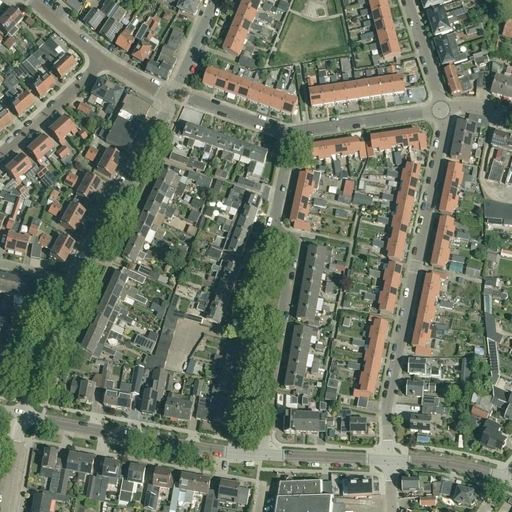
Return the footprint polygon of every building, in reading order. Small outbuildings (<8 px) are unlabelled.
[(69,0),(67,4),(75,11),(79,6),(71,0),(69,0)] [(93,11),(84,23),(94,31),(103,19),(106,21),(116,5),(109,0),(107,0),(102,7),(104,9),(99,15),(93,11)] [(193,16),(198,6),(184,0),(163,0),(173,4),(173,2),(181,5),(179,10),(193,16)] [(256,14),(256,13),(259,8),(261,3),(253,0),(244,0),(241,8),(256,14)] [(373,14),(389,10),(385,0),(381,0),(370,3),(372,9),(360,12),(361,18),(373,15),(373,14)] [(429,0),(422,2),(425,11),(444,4),(452,2),(450,0),(429,0)] [(272,7),(265,4),(263,10),(269,12),(272,7)] [(126,13),(119,8),(100,36),(111,44),(122,29),(117,26),(126,13)] [(256,14),(241,8),(237,19),(252,25),(252,24),(254,19),(265,23),(267,18),(256,13),(256,14)] [(4,18),(15,28),(23,20),(12,9),(4,18)] [(430,21),(431,26),(456,17),(466,15),(468,14),(466,9),(445,15),(443,9),(428,14),(428,15),(426,16),(428,22),(430,21)] [(376,26),(392,22),(389,10),(373,14),(373,15),(374,21),(363,24),(364,29),(376,26)] [(433,37),(434,36),(435,37),(451,32),(449,25),(458,23),(458,22),(467,19),(466,15),(456,17),(431,26),(433,30),(431,31),(433,37)] [(15,28),(4,18),(0,22),(0,29),(7,36),(15,28)] [(31,28),(34,23),(28,18),(25,23),(31,28)] [(252,25),(237,19),(232,29),(247,36),(247,35),(250,29),(254,31),(261,34),(263,29),(256,26),(252,24),(252,25)] [(511,21),(508,20),(502,36),(511,39),(511,21)] [(376,26),(379,37),(395,33),(392,22),(376,26)] [(140,42),(142,43),(133,59),(136,61),(136,63),(140,65),(141,64),(142,64),(151,50),(146,48),(154,34),(153,33),(157,26),(153,23),(146,35),(145,34),(140,42)] [(130,25),(123,35),(124,36),(116,47),(126,54),(134,42),(129,38),(131,36),(130,36),(135,28),(130,25)] [(140,42),(145,34),(148,28),(143,25),(135,39),(140,42)] [(483,32),(480,25),(465,30),(467,37),(483,32)] [(247,36),(232,29),(228,40),(243,46),(245,40),(256,45),(258,40),(247,35),(247,36)] [(170,48),(176,51),(183,34),(174,30),(166,47),(164,46),(157,64),(157,66),(150,63),(145,73),(157,79),(162,68),(161,68),(170,48)] [(382,49),(397,45),(395,33),(379,37),(380,44),(376,45),(376,44),(369,46),(370,52),(377,50),(382,49)] [(435,43),(439,55),(458,49),(455,42),(457,41),(455,35),(446,38),(446,39),(435,43)] [(10,38),(7,42),(13,47),(16,43),(10,38)] [(33,46),(37,50),(45,43),(41,39),(33,46)] [(50,39),(43,45),(51,54),(68,73),(71,71),(73,71),(75,69),(75,67),(76,66),(66,56),(62,60),(54,52),(58,48),(50,39)] [(246,48),(243,47),(243,46),(228,40),(223,51),(238,58),(241,52),(253,56),(253,55),(257,56),(258,53),(254,52),(254,51),(247,48),(246,48)] [(13,47),(7,42),(3,45),(9,51),(13,47)] [(68,73),(51,54),(43,45),(38,50),(46,58),(45,58),(54,68),(52,70),(61,80),(62,80),(63,80),(65,78),(65,77),(68,73)] [(382,49),(385,61),(401,56),(397,45),(382,49)] [(166,83),(172,70),(173,69),(177,60),(173,59),(176,51),(170,48),(161,68),(162,68),(157,79),(166,83)] [(460,56),(458,49),(439,55),(443,67),(454,63),(454,64),(467,60),(465,55),(460,56)] [(241,57),(238,65),(252,70),(255,63),(241,57)] [(487,57),(483,58),(474,61),(476,67),(489,63),(487,57)] [(26,61),(23,64),(48,92),(51,90),(52,90),(55,88),(54,86),(55,86),(46,75),(42,79),(26,61)] [(44,96),(48,92),(23,64),(17,69),(25,78),(27,76),(35,85),(31,89),(40,99),(41,99),(42,99),(44,97),(44,96)] [(448,84),(470,78),(468,72),(457,76),(454,69),(445,72),(448,84)] [(220,75),(208,71),(203,86),(214,90),(220,75)] [(356,85),(358,101),(370,99),(368,84),(361,85),(359,73),(354,74),(356,85)] [(465,92),(463,85),(478,81),(477,88),(483,89),(484,73),(470,78),(448,84),(452,96),(462,93),(465,92)] [(220,75),(214,90),(225,94),(231,78),(220,75)] [(504,98),(509,81),(497,77),(492,94),(504,98)] [(21,98),(13,89),(19,84),(13,78),(8,82),(6,80),(3,83),(9,91),(10,92),(26,111),(31,108),(32,108),(34,106),(34,105),(34,104),(25,94),(21,98)] [(242,82),(241,82),(231,78),(225,94),(237,98),(242,82)] [(391,80),(393,96),(405,94),(403,78),(396,79),(391,80)] [(379,82),(382,98),(393,96),(391,80),(384,81),(379,82)] [(93,94),(87,103),(93,106),(97,99),(103,102),(111,87),(109,86),(109,85),(106,83),(104,84),(99,81),(94,90),(92,91),(93,94)] [(253,86),(252,86),(242,82),(237,98),(248,101),(253,86)] [(368,84),(370,99),(382,98),(379,82),(368,84)] [(356,85),(344,87),(347,103),(358,101),(356,85)] [(264,90),(253,86),(248,101),(259,105),(264,90)] [(113,87),(111,87),(103,102),(109,105),(105,112),(110,115),(122,93),(116,90),(116,89),(113,87)] [(347,103),(344,87),(333,89),(335,105),(347,103)] [(321,91),(324,107),(335,105),(333,89),(321,91)] [(274,94),(269,92),(264,90),(259,105),(270,109),(275,94),(274,94)] [(321,91),(309,93),(312,108),(324,107),(321,91)] [(23,115),(23,114),(26,111),(10,92),(6,95),(14,103),(10,107),(19,118),(20,118),(23,116),(23,115)] [(275,94),(270,109),(281,113),(286,98),(280,96),(275,94)] [(109,117),(106,122),(105,126),(112,130),(106,143),(127,154),(150,109),(129,97),(128,99),(126,98),(122,107),(124,108),(117,121),(109,117)] [(286,98),(281,113),(292,117),(298,102),(286,98)] [(80,104),(77,109),(76,111),(87,117),(91,110),(80,104)] [(0,123),(5,130),(8,127),(9,128),(11,126),(11,124),(13,123),(3,112),(0,115),(0,123)] [(104,126),(105,126),(106,122),(95,117),(93,121),(104,126)] [(65,118),(57,125),(67,136),(71,133),(74,136),(78,132),(65,118)] [(456,135),(474,138),(476,127),(459,123),(456,135)] [(67,136),(57,125),(49,132),(62,146),(66,143),(63,140),(67,136)] [(192,150),(195,143),(194,143),(199,130),(187,126),(186,130),(181,128),(178,137),(183,139),(189,141),(187,148),(192,150)] [(110,131),(104,128),(99,137),(105,140),(110,131)] [(194,143),(195,143),(206,147),(210,134),(199,130),(194,143)] [(83,141),(87,138),(81,131),(77,134),(83,141)] [(407,134),(408,148),(414,147),(414,145),(420,144),(421,151),(426,150),(424,135),(419,136),(419,133),(407,134)] [(490,174),(488,181),(494,183),(499,167),(500,163),(502,157),(504,151),(508,137),(496,133),(492,148),(499,149),(495,161),(494,161),(490,174)] [(222,138),(210,134),(206,147),(204,154),(209,156),(211,149),(217,151),(222,138)] [(403,149),(408,148),(407,134),(395,136),(396,148),(403,147),(403,149)] [(474,138),(456,135),(454,147),(471,150),(474,138)] [(396,148),(395,136),(383,138),(385,151),(391,150),(390,149),(396,148)] [(48,159),(56,152),(43,137),(35,144),(45,156),(48,159)] [(504,151),(502,157),(506,158),(508,152),(511,153),(511,137),(508,137),(504,151)] [(233,142),(222,138),(217,151),(223,153),(221,160),(226,162),(233,142)] [(379,152),(385,151),(383,138),(371,139),(372,143),(367,144),(369,158),(374,158),(373,151),(379,150),(379,152)] [(358,141),(346,143),(348,156),(354,155),(354,154),(360,153),(361,159),(366,159),(364,144),(359,145),(358,141)] [(234,157),(240,158),(244,146),(233,142),(226,162),(232,164),(234,157)] [(346,143),(335,144),(336,156),(342,155),(343,157),(348,156),(346,143)] [(45,156),(35,144),(27,151),(40,166),(44,162),(41,159),(45,156)] [(335,144),(323,146),(325,159),(331,159),(331,157),(336,156),(335,144)] [(69,152),(63,146),(60,149),(66,155),(69,152)] [(251,162),(256,150),(244,146),(240,158),(251,162)] [(319,160),(325,159),(323,146),(311,147),(312,151),(307,152),(309,167),(314,166),(313,159),(319,158),(319,160)] [(471,150),(454,147),(451,159),(469,162),(471,150)] [(90,148),(87,153),(95,157),(98,152),(90,148)] [(66,155),(60,149),(56,153),(62,159),(66,155)] [(267,154),(256,150),(251,162),(247,173),(253,175),(257,164),(263,167),(267,154)] [(101,160),(116,169),(122,159),(108,151),(105,158),(103,156),(101,160)] [(84,158),(92,163),(95,157),(87,153),(84,158)] [(169,160),(186,167),(189,160),(172,154),(169,160)] [(29,181),(36,176),(34,173),(35,172),(34,172),(38,169),(35,165),(32,168),(21,157),(13,164),(23,175),(29,181)] [(111,179),(116,169),(101,160),(99,164),(101,165),(97,171),(111,179)] [(23,175),(13,164),(5,171),(18,185),(22,182),(19,179),(23,175)] [(200,164),(197,171),(203,173),(206,166),(200,164)] [(48,171),(42,165),(38,169),(44,175),(48,171)] [(404,173),(403,178),(417,181),(420,169),(408,167),(406,173),(404,173)] [(450,167),(448,179),(462,182),(463,176),(461,176),(462,169),(450,167)] [(499,167),(494,183),(499,184),(504,168),(499,167)] [(44,175),(38,169),(34,172),(35,172),(41,178),(44,175)] [(181,180),(175,177),(162,171),(162,172),(159,171),(158,177),(160,178),(157,183),(183,194),(186,187),(179,184),(181,180)] [(222,172),(220,179),(226,181),(228,174),(222,172)] [(317,191),(320,180),(321,175),(307,172),(306,177),(301,176),(299,188),(313,191),(313,190),(317,191)] [(66,179),(74,183),(77,178),(69,173),(66,179)] [(210,188),(212,182),(189,173),(187,179),(210,188)] [(475,184),(476,178),(466,176),(465,182),(471,183),(471,184),(475,184)] [(82,182),(80,186),(95,195),(101,185),(87,177),(84,184),(82,182)] [(403,190),(415,193),(417,181),(403,178),(402,184),(404,185),(403,190)] [(74,183),(66,179),(63,184),(71,188),(74,183)] [(461,187),(462,182),(448,179),(445,190),(457,193),(459,187),(461,187)] [(245,180),(242,187),(260,193),(262,187),(245,180)] [(346,182),(343,197),(351,198),(354,184),(346,182)] [(183,194),(157,183),(153,193),(165,199),(171,202),(174,195),(181,199),(183,194)] [(14,189),(8,184),(2,190),(12,193),(9,195),(24,200),(29,196),(18,185),(14,189)] [(90,205),(95,195),(80,186),(78,190),(80,191),(76,197),(90,205)] [(249,197),(249,198),(243,196),(245,191),(235,187),(233,193),(240,195),(239,199),(235,197),(232,204),(257,213),(261,202),(249,197)] [(296,200),(308,202),(309,196),(311,197),(313,191),(299,188),(296,200)] [(399,201),(413,204),(415,193),(403,190),(402,196),(400,196),(399,201)] [(445,190),(443,202),(457,205),(458,200),(456,199),(457,193),(445,190)] [(15,198),(1,193),(0,194),(0,197),(4,199),(4,201),(13,205),(15,198)] [(168,207),(162,204),(165,199),(153,193),(148,204),(173,216),(176,211),(168,208),(168,207)] [(354,195),(353,203),(362,205),(364,197),(354,195)] [(17,198),(10,220),(14,221),(22,200),(17,198)] [(296,200),(294,212),(307,215),(309,209),(307,208),(308,202),(296,200)] [(50,208),(58,212),(61,207),(54,203),(53,203),(49,201),(46,206),(50,208)] [(400,207),(399,213),(410,216),(413,204),(399,201),(397,207),(400,207)] [(235,218),(241,220),(253,225),(257,213),(232,204),(226,202),(224,207),(231,210),(230,216),(235,217),(235,218)] [(456,211),(457,205),(443,202),(441,214),(453,216),(454,210),(456,211)] [(490,220),(493,203),(484,202),(485,220),(486,220),(490,220)] [(491,220),(494,220),(496,221),(499,204),(493,203),(490,220),(491,220)] [(173,216),(148,204),(143,215),(155,221),(158,214),(171,220),(173,216)] [(499,204),(496,221),(501,221),(504,205),(499,204)] [(501,221),(505,221),(507,222),(510,206),(504,205),(501,221)] [(66,211),(64,215),(80,223),(85,214),(71,206),(68,212),(66,211)] [(50,208),(47,213),(55,217),(58,212),(50,208)] [(194,222),(198,214),(193,212),(189,219),(194,222)] [(306,220),(307,215),(294,212),(291,224),(295,224),(294,229),(308,232),(309,227),(303,225),(304,219),(306,220)] [(395,219),(394,225),(408,227),(410,216),(399,213),(398,214),(397,219),(395,219)] [(74,233),(80,223),(64,215),(62,218),(64,219),(61,226),(74,233)] [(166,233),(152,226),(155,221),(143,215),(138,226),(163,238),(166,233)] [(253,225),(241,220),(235,218),(233,223),(226,221),(224,227),(249,236),(253,225)] [(442,221),(439,232),(453,235),(455,230),(452,230),(454,223),(442,221)] [(395,230),(394,237),(406,239),(408,227),(394,225),(393,230),(395,230)] [(38,229),(31,226),(28,234),(35,236),(38,229)] [(163,238),(138,226),(132,238),(145,243),(148,236),(161,242),(163,238)] [(229,234),(227,240),(232,242),(232,243),(245,247),(249,236),(224,227),(222,232),(229,234)] [(15,253),(19,238),(14,237),(15,233),(9,232),(5,250),(15,253)] [(439,232),(437,244),(449,246),(450,241),(452,241),(453,235),(439,232)] [(40,240),(48,243),(51,239),(43,234),(40,240)] [(19,238),(15,253),(26,255),(30,237),(25,236),(24,239),(19,238)] [(41,246),(52,253),(54,251),(51,249),(53,246),(48,243),(40,240),(35,237),(32,246),(30,258),(39,260),(41,246)] [(53,246),(69,255),(74,245),(61,237),(57,244),(55,242),(53,246)] [(390,242),(389,248),(403,251),(406,239),(394,237),(393,243),(390,242)] [(145,243),(132,238),(128,248),(140,253),(145,243)] [(223,251),(223,252),(228,254),(240,259),(245,247),(232,243),(232,242),(227,240),(223,251)] [(437,244),(435,255),(449,258),(450,253),(448,253),(449,246),(437,244)] [(63,265),(69,255),(53,246),(51,249),(54,251),(52,253),(50,257),(63,265)] [(211,246),(209,252),(221,257),(223,252),(223,251),(211,246)] [(497,255),(497,252),(501,253),(502,250),(498,249),(488,246),(486,253),(488,254),(486,261),(495,263),(497,255)] [(141,254),(140,253),(128,248),(123,259),(135,265),(137,259),(143,262),(144,261),(151,264),(153,260),(141,254)] [(308,261),(324,264),(325,256),(332,257),(333,251),(325,249),(325,251),(310,248),(308,261)] [(403,251),(389,248),(388,253),(390,254),(389,260),(401,262),(403,251)] [(501,257),(511,258),(511,251),(502,250),(501,257)] [(141,254),(153,260),(155,255),(147,251),(146,255),(141,254)] [(219,262),(221,257),(209,252),(207,257),(219,262)] [(447,265),(449,258),(435,255),(432,267),(444,269),(445,264),(447,265)] [(324,264),(308,261),(306,273),(322,276),(324,264)] [(217,274),(236,281),(240,270),(228,265),(222,262),(220,269),(213,266),(211,271),(217,274)] [(479,279),(481,268),(468,265),(465,276),(479,279)] [(386,277),(399,280),(402,268),(390,266),(389,272),(387,272),(386,277)] [(160,276),(141,267),(138,273),(166,286),(169,280),(160,276)] [(128,279),(116,274),(113,273),(110,280),(113,281),(111,285),(147,301),(137,296),(139,292),(125,286),(128,279)] [(303,285),(320,288),(322,276),(306,273),(303,285)] [(432,273),(431,278),(427,278),(425,290),(439,293),(440,287),(438,287),(439,281),(445,282),(447,277),(432,273)] [(133,274),(130,280),(143,286),(146,280),(133,274)] [(203,281),(232,292),(236,281),(217,274),(216,279),(209,277),(207,282),(204,281),(203,281)] [(386,284),(385,290),(397,292),(399,280),(386,277),(384,283),(386,284)] [(3,294),(15,297),(19,280),(7,278),(3,294)] [(496,279),(486,279),(485,287),(495,288),(496,279)] [(19,280),(15,297),(27,300),(31,283),(19,280)] [(218,293),(216,298),(216,299),(228,303),(232,292),(203,281),(201,287),(218,293)] [(147,301),(111,285),(106,296),(118,301),(124,304),(127,298),(145,306),(147,301)] [(301,297),(317,300),(320,288),(303,285),(301,297)] [(490,290),(484,289),(483,296),(493,296),(493,297),(505,300),(507,299),(507,297),(506,295),(494,293),(490,290)] [(382,295),(381,301),(394,304),(397,292),(385,290),(384,295),(382,295)] [(439,293),(425,290),(423,301),(435,304),(436,298),(438,298),(439,293)] [(212,310),(224,315),(228,303),(216,299),(216,298),(210,296),(201,293),(197,304),(199,305),(212,310)] [(129,314),(116,307),(118,301),(106,296),(101,307),(126,319),(127,318),(129,314)] [(299,309),(315,312),(317,300),(301,297),(299,309)] [(394,304),(381,301),(379,307),(381,307),(380,313),(392,316),(394,304)] [(435,304),(423,301),(420,313),(434,316),(435,310),(433,310),(435,304)] [(171,303),(166,316),(167,316),(178,319),(179,314),(178,314),(175,309),(176,305),(172,304),(171,303)] [(224,315),(212,310),(199,305),(197,310),(210,315),(208,322),(220,326),(224,315)] [(97,310),(94,317),(108,323),(114,326),(117,319),(124,322),(131,326),(133,321),(127,318),(126,319),(101,307),(99,311),(97,310)] [(158,313),(158,314),(164,317),(166,310),(161,307),(158,313)] [(315,312),(299,309),(297,321),(312,324),(312,326),(320,327),(321,321),(314,320),(315,312)] [(434,316),(420,313),(418,324),(430,327),(431,321),(433,322),(434,316)] [(184,320),(201,325),(203,320),(186,315),(184,320)] [(494,318),(485,315),(486,328),(495,327),(494,318)] [(165,322),(176,325),(178,319),(167,316),(166,316),(165,322)] [(91,328),(109,336),(117,340),(121,342),(123,338),(111,332),(114,326),(108,323),(94,317),(91,324),(93,325),(91,328)] [(371,335),(385,338),(388,326),(384,325),(384,320),(370,318),(369,323),(375,324),(374,330),(372,330),(371,335)] [(349,329),(351,321),(344,319),(342,327),(349,329)] [(0,334),(7,338),(13,328),(0,320),(0,334)] [(174,331),(176,325),(165,322),(163,328),(174,331)] [(430,327),(418,324),(416,336),(430,339),(429,340),(447,343),(448,337),(443,336),(444,333),(444,332),(436,330),(437,328),(435,328),(430,327)] [(444,332),(444,333),(447,334),(448,328),(436,325),(435,328),(437,328),(436,330),(444,332)] [(91,328),(86,340),(98,345),(104,348),(104,347),(107,341),(108,343),(109,345),(111,346),(113,346),(115,346),(117,344),(118,342),(116,341),(117,340),(109,336),(91,328)] [(163,328),(161,334),(173,337),(174,331),(163,328)] [(294,342),(310,345),(311,337),(318,338),(319,331),(311,330),(311,332),(296,329),(294,342)] [(173,337),(161,334),(160,340),(171,343),(173,337)] [(385,338),(371,335),(370,341),(372,341),(371,347),(383,349),(385,338)] [(495,335),(492,341),(499,345),(502,338),(495,335)] [(430,339),(416,336),(413,348),(417,349),(416,354),(430,357),(432,351),(425,350),(426,345),(428,345),(429,340),(430,339)] [(484,339),(470,336),(470,345),(485,348),(484,339)] [(155,344),(145,339),(140,350),(151,354),(155,344)] [(104,348),(98,345),(86,340),(84,344),(82,343),(79,349),(81,350),(81,351),(93,356),(96,350),(114,358),(116,353),(104,347),(104,348)] [(169,349),(171,343),(160,340),(158,346),(169,349)] [(496,344),(487,340),(491,372),(500,377),(496,344)] [(292,353),(308,356),(310,345),(294,342),(292,353)] [(231,352),(229,360),(228,360),(244,364),(247,352),(232,348),(232,346),(226,344),(224,350),(231,352)] [(169,349),(158,346),(157,351),(168,355),(169,349)] [(380,361),(383,349),(371,347),(369,353),(367,353),(366,358),(380,361)] [(166,361),(168,355),(157,351),(155,358),(166,361)] [(289,365),(306,368),(308,356),(292,353),(289,365)] [(151,370),(153,364),(155,358),(151,356),(150,358),(148,357),(145,362),(146,365),(145,369),(151,370)] [(166,361),(155,358),(153,364),(164,367),(166,361)] [(380,361),(366,358),(365,364),(367,365),(366,371),(378,373),(380,361)] [(225,371),(241,375),(244,364),(228,360),(225,371)] [(463,360),(461,384),(470,385),(472,361),(463,360)] [(426,362),(410,361),(410,375),(439,376),(439,370),(425,369),(426,362)] [(163,373),(164,367),(153,364),(151,370),(155,371),(163,373)] [(306,368),(289,365),(287,377),(304,380),(306,368)] [(104,367),(102,376),(96,375),(90,386),(73,383),(72,393),(81,395),(80,403),(92,405),(95,388),(100,389),(104,367)] [(107,390),(106,394),(104,407),(117,409),(120,392),(113,391),(114,383),(109,382),(111,373),(107,373),(108,367),(104,367),(100,389),(107,390)] [(188,367),(186,374),(192,376),(195,369),(188,367)] [(120,392),(117,409),(130,412),(133,395),(139,396),(144,369),(138,368),(134,387),(121,384),(120,392)] [(165,392),(168,374),(163,373),(155,371),(151,394),(145,394),(142,414),(154,416),(156,404),(161,404),(164,392),(165,392)] [(222,383),(238,387),(241,375),(225,371),(222,383)] [(376,385),(378,373),(366,371),(365,377),(362,376),(361,382),(376,385)] [(168,373),(168,374),(165,392),(171,393),(174,378),(174,377),(174,374),(168,373)] [(302,388),(304,380),(287,377),(285,389),(300,392),(300,395),(308,396),(308,395),(310,396),(311,390),(309,389),(302,388)] [(327,389),(337,391),(339,382),(329,380),(327,389)] [(200,399),(200,398),(203,384),(195,382),(193,397),(200,399)] [(376,385),(361,382),(360,387),(362,388),(361,393),(355,392),(354,398),(368,401),(369,396),(373,397),(376,385)] [(235,398),(238,387),(222,383),(220,390),(214,388),(212,395),(219,396),(219,394),(235,398)] [(407,397),(422,398),(423,392),(435,393),(436,386),(408,383),(407,397)] [(495,399),(509,405),(511,406),(511,395),(499,390),(495,399)] [(492,406),(498,408),(507,412),(505,419),(511,422),(511,406),(501,402),(494,399),(479,392),(478,396),(473,395),(471,403),(476,404),(475,407),(474,406),(471,414),(485,421),(492,406)] [(337,396),(336,396),(326,393),(324,400),(335,403),(337,396)] [(178,420),(180,405),(182,397),(170,395),(166,418),(178,420)] [(439,399),(422,398),(421,407),(423,407),(437,408),(438,408),(439,399)] [(187,406),(180,405),(178,420),(189,422),(193,399),(188,399),(187,406)] [(198,408),(216,413),(229,417),(232,407),(226,405),(226,403),(221,401),(221,404),(219,403),(218,406),(206,402),(199,400),(198,408)] [(423,407),(421,420),(412,419),(411,432),(430,434),(431,414),(437,415),(437,409),(437,408),(423,407)] [(202,420),(214,423),(215,424),(215,426),(220,427),(220,425),(227,426),(229,417),(216,413),(198,408),(196,420),(202,421),(202,420)] [(297,434),(297,415),(297,410),(286,410),(285,434),(297,435),(297,434)] [(308,434),(308,415),(297,415),(297,434),(308,434)] [(308,415),(308,434),(319,434),(320,416),(308,415)] [(341,419),(341,421),(341,429),(350,429),(350,434),(366,435),(366,422),(351,422),(351,419),(341,419)] [(488,431),(481,445),(492,451),(494,448),(501,452),(506,441),(499,437),(500,435),(498,434),(501,428),(488,421),(484,429),(488,431)] [(42,469),(54,471),(57,453),(45,451),(42,469)] [(70,455),(66,473),(60,472),(60,475),(57,488),(64,489),(66,477),(72,479),(74,472),(79,473),(82,458),(70,455)] [(82,458),(79,473),(78,481),(84,483),(86,474),(91,475),(94,460),(82,458)] [(120,465),(106,462),(103,481),(102,481),(101,486),(101,489),(107,491),(108,485),(115,486),(116,485),(117,481),(120,465)] [(145,470),(132,467),(127,492),(121,491),(119,503),(131,505),(134,485),(142,487),(145,470)] [(147,496),(144,510),(155,511),(156,511),(159,499),(160,489),(168,491),(171,475),(157,472),(152,497),(147,496)] [(60,475),(53,473),(49,493),(56,494),(57,488),(60,475)] [(92,501),(95,485),(97,478),(90,477),(86,500),(92,501)] [(183,477),(180,491),(187,492),(185,504),(192,505),(194,493),(195,494),(197,480),(183,477)] [(208,496),(209,491),(211,482),(197,480),(195,494),(208,496)] [(279,484),(277,500),(306,499),(333,498),(333,497),(332,497),(332,484),(322,484),(322,482),(292,484),(292,480),(285,480),(286,484),(279,484)] [(403,480),(403,492),(430,493),(431,486),(419,486),(419,480),(403,480)] [(349,497),(372,496),(371,483),(360,484),(360,481),(343,481),(343,489),(349,489),(349,497)] [(440,495),(442,483),(433,483),(433,498),(439,498),(440,495)] [(442,483),(440,495),(450,497),(451,494),(452,488),(453,488),(453,485),(442,483)] [(213,504),(211,511),(217,511),(219,501),(237,504),(247,506),(250,490),(240,488),(222,484),(221,494),(215,493),(213,504)] [(98,502),(101,489),(101,486),(95,485),(92,501),(98,502)] [(458,506),(462,505),(471,507),(474,494),(466,492),(466,491),(453,488),(452,488),(451,494),(457,495),(455,503),(456,503),(458,506)] [(176,511),(180,491),(174,490),(170,511),(171,511),(176,511)] [(52,495),(51,501),(35,498),(33,511),(35,511),(49,511),(52,501),(69,504),(70,498),(52,495)] [(277,500),(274,511),(345,511),(346,506),(333,504),(333,498),(306,499),(277,500)] [(421,499),(421,507),(436,506),(436,498),(421,499)] [(204,511),(211,511),(213,503),(206,502),(204,511)]
